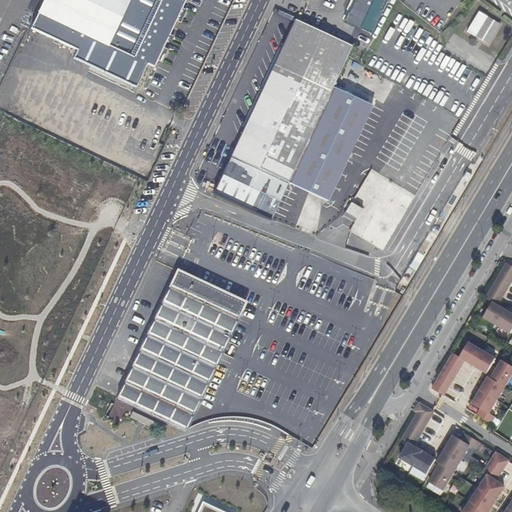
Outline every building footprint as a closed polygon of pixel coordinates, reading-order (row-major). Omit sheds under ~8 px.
[(43,0),(38,13),(30,29),(76,51),(73,58),(135,88),(147,64),(154,68),(186,0),(43,0)] [(292,14),(214,189),(273,218),(286,180),(326,200),(375,101),(335,79),(352,42),(292,14)] [(511,281),(511,267),(506,264),(485,298),(493,303),(479,325),(490,332),(495,325),(509,333),(511,328),(511,314),(497,306),(511,281)] [(117,398),(185,430),(245,303),(177,271),(117,398)] [(453,355),(432,388),(445,396),(464,363),(487,377),(496,362),(469,345),(460,359),(453,355)] [(511,375),(511,369),(500,363),(474,405),(488,414),(511,375)] [(112,403),(106,416),(122,423),(128,409),(112,403)] [(435,414),(422,407),(402,441),(408,444),(400,459),(427,475),(435,461),(415,449),(435,414)] [(131,412),(128,418),(143,424),(145,418),(131,412)] [(470,446),(457,439),(430,483),(443,491),(470,446)] [(482,474),(488,477),(463,511),(486,511),(503,488),(493,481),(507,461),(496,453),(482,474)] [(506,486),(511,477),(511,463),(510,462),(497,479),(506,486)] [(230,511),(200,500),(194,511),(230,511)]
